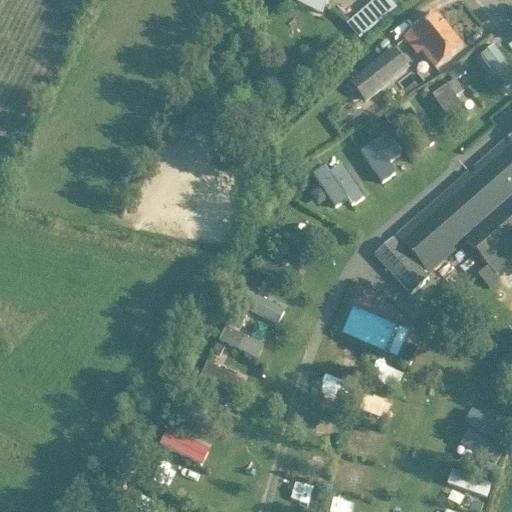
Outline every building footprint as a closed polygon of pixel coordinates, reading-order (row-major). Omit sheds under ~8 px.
[(299,0),(297,8),(304,10),(305,10),(321,15),(323,7),(324,7),(326,0),(299,0)] [(428,55),(425,57),(436,71),(463,49),(435,15),(405,39),(418,57),(425,51),(428,55)] [(500,86),(511,75),(511,70),(490,45),(475,58),(500,86)] [(350,85),(365,104),(408,69),(393,50),(350,85)] [(460,67),(449,76),(449,77),(454,83),(465,74),(460,68),(460,67)] [(455,84),(434,99),(455,130),(468,121),(454,100),(462,95),(455,84)] [(399,110),(385,120),(390,127),(398,121),(421,154),(433,146),(410,113),(404,117),(399,110)] [(425,273),(464,240),(495,276),(511,261),(511,136),(474,170),(481,177),(417,233),(410,225),(395,238),(425,273)] [(386,138),(362,156),(383,187),(385,185),(396,178),(389,168),(393,165),(401,160),(389,143),(386,138)] [(321,169),(316,161),(303,170),(309,178),(321,169)] [(326,170),(314,179),(335,210),(347,202),(352,208),(364,200),(342,169),(330,177),(326,170)] [(291,239),(283,234),(279,241),(287,245),(291,239)] [(375,256),(410,296),(428,280),(392,239),(375,256)] [(289,250),(278,245),(275,251),(285,256),(289,250)] [(263,282),(256,279),(252,287),(258,290),(263,282)] [(237,307),(278,326),(285,311),(245,291),(237,307)] [(348,306),(339,335),(399,355),(409,326),(348,306)] [(247,316),(238,311),(232,324),(241,328),(247,316)] [(223,350),(217,347),(214,353),(220,357),(223,350)] [(399,365),(409,369),(417,351),(407,347),(399,365)] [(380,366),(375,382),(401,388),(405,373),(380,366)] [(334,378),(328,397),(345,402),(351,383),(334,378)] [(470,409),(461,424),(494,443),(502,428),(470,409)] [(181,431),(185,422),(178,418),(173,427),(181,431)] [(346,449),(363,454),(367,438),(350,433),(346,449)] [(304,449),(299,467),(310,469),(315,451),(304,449)] [(496,469),(489,464),(485,472),(492,476),(496,469)] [(346,485),(358,491),(365,477),(353,471),(346,485)] [(448,472),(443,485),(483,500),(488,487),(448,472)] [(295,484),(288,503),(310,510),(317,492),(295,484)]
